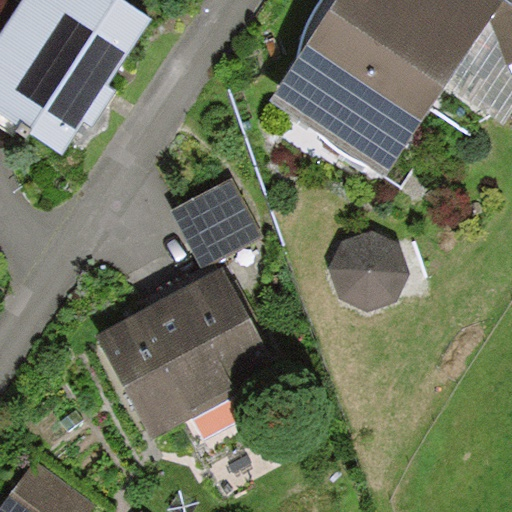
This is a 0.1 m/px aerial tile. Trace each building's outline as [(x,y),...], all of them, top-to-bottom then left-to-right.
[(152,23),(116,0),(24,0),(0,37),(0,120),(61,161),(84,126),(93,132),(115,97),(107,92),(152,23)] [(335,0),(270,100),(388,178),(494,16),(504,0),(335,0)] [(511,0),(504,0),(494,16),(508,66),(511,64),(511,0)] [(175,215),(202,267),(261,236),(233,185),(175,215)] [(372,231),(346,242),(332,270),(347,300),(372,312),(397,299),(410,274),(401,244),(372,231)] [(222,269),(95,339),(152,442),(279,372),(222,269)] [(92,511),(93,511),(35,466),(0,510),(0,511),(92,511)]
